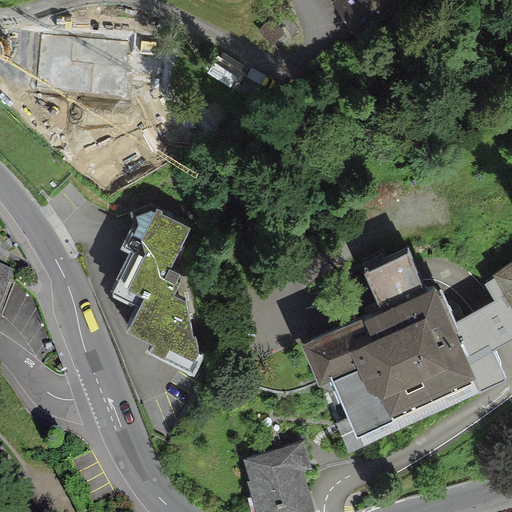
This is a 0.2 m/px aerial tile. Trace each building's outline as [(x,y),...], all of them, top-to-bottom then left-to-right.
[(339,0),(356,25),(392,0),(339,0)] [(65,33),(62,74),(140,80),(143,39),(65,33)] [(220,347),(202,294),(188,288),(200,262),(185,255),(201,220),(149,198),(130,240),(141,245),(123,287),(149,299),(137,327),(214,361),(220,347)] [(388,298),(308,334),(323,367),(332,363),(356,416),(472,364),(434,278),(425,282),(408,245),(371,261),(388,298)] [(511,260),(489,275),(511,311),(511,260)] [(0,306),(14,270),(0,264),(0,306)] [(302,438),(247,455),(264,511),(301,511),(312,509),(299,464),(309,461),(302,438)]
